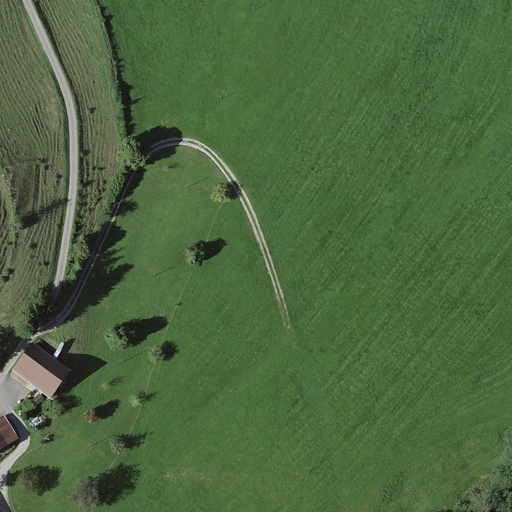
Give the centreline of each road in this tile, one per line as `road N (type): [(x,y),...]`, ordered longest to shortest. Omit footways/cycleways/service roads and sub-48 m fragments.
road 1 (track): [(25,340),(68,310),(132,172),(148,148),(172,140),(211,151),(229,176),(251,209),(280,296)]
road 2 (unclassified): [(27,0),(67,93),(76,159),(58,286),(0,381)]
